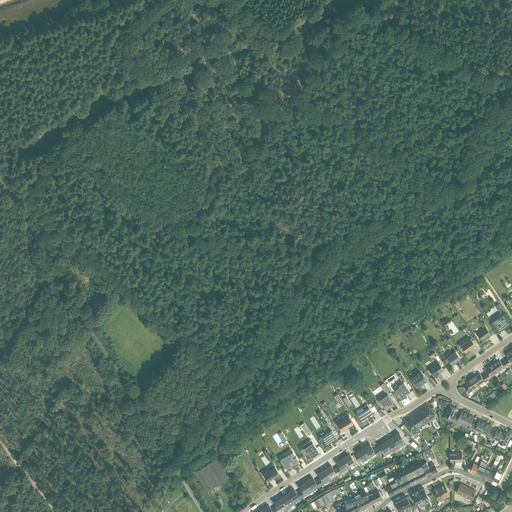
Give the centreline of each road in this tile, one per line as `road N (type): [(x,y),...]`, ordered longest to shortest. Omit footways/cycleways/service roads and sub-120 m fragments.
road 1 (track): [(26,198),(72,147),(194,231),(224,174),(247,180),(375,0)]
road 2 (track): [(292,120),(282,104),(302,95),(442,191)]
road 3 (unclassified): [(244,511),(378,424)]
road 4 (residential): [(374,511),(446,470),(500,489)]
